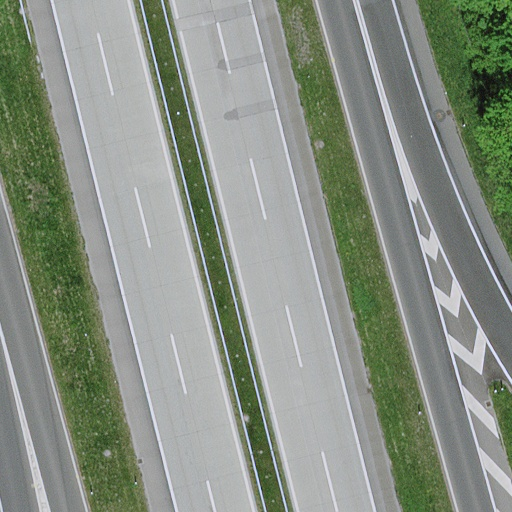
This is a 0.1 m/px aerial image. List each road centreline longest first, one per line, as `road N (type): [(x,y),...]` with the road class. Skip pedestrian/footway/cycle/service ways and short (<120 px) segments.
road 1 (motorway): [(478,511),(376,145),(349,0)]
road 2 (motorway): [(91,0),(218,511)]
road 3 (motorway): [(338,511),(215,0)]
road 4 (motorway): [(511,354),(448,221),(363,0)]
road 5 (motorway): [(0,241),(66,511)]
